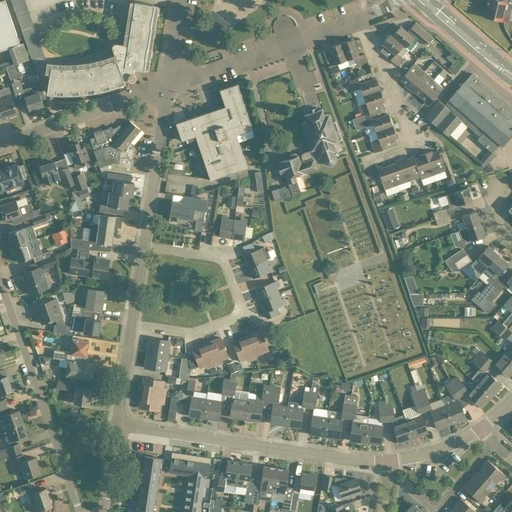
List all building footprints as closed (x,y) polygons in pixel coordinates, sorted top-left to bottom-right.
[(0,0),(0,51),(8,48),(9,48),(15,64),(28,59),(23,43),(19,45),(15,31),(4,0),(0,1),(0,0)] [(46,59),(33,23),(25,0),(10,0),(33,64),(46,59)] [(508,21),(509,14),(511,0),(504,0),(504,1),(498,0),(489,0),(489,1),(488,1),(487,4),(488,5),(485,16),(501,20),(502,20),(508,21)] [(124,82),(125,82),(124,80),(128,78),(130,80),(133,80),(135,78),(135,76),(134,74),(132,73),(133,68),(148,70),(150,58),(149,58),(149,59),(146,58),(148,49),(151,49),(151,50),(153,37),(152,37),(150,37),(151,27),(154,28),(155,28),(157,16),(156,16),(153,16),(155,6),(157,6),(157,7),(158,7),(158,6),(130,1),(129,9),(133,10),(128,45),(116,43),(114,44),(112,45),(112,48),(116,59),(104,63),(91,66),(78,68),(64,69),(52,68),(52,63),(47,62),(45,73),(50,74),(47,92),(57,94),(57,93),(56,93),(56,90),(63,91),(63,93),(72,94),(72,93),(72,90),(78,90),(78,93),(88,93),(88,92),(87,92),(87,89),(93,88),(94,91),(103,90),(103,89),(102,86),(109,85),(109,87),(119,85),(118,85),(117,82),(123,80),(124,82)] [(403,45),(405,47),(408,50),(411,52),(417,45),(415,44),(420,39),(427,45),(429,43),(434,38),(415,22),(411,28),(407,32),(400,26),(397,29),(392,35),(403,45)] [(408,50),(405,47),(403,45),(392,35),(390,33),(382,43),(384,46),(380,51),(397,65),(403,58),(402,57),(408,50)] [(353,39),(341,43),(347,60),(349,66),(357,63),(357,65),(368,61),(360,39),(353,41),(353,39)] [(330,49),(323,51),(331,74),(340,71),(337,63),(347,60),(341,43),(329,47),(330,49)] [(451,53),(446,58),(453,64),(458,58),(451,53)] [(405,86),(409,89),(424,71),(414,63),(400,79),(406,84),(405,86)] [(6,67),(10,80),(19,77),(14,64),(6,67)] [(448,69),(454,75),(459,69),(453,64),(448,69)] [(443,69),(439,73),(444,78),(448,73),(443,69)] [(414,91),(420,96),(434,80),(424,71),(409,89),(412,92),(414,91)] [(372,72),(349,80),(355,98),(380,89),(376,78),(374,78),(372,72)] [(464,83),(463,83),(449,99),(444,105),(439,101),(425,116),(484,167),(495,154),(493,152),(500,143),(502,145),(511,134),(511,124),(506,120),(511,112),(511,107),(472,74),(464,83)] [(434,80),(420,96),(425,101),(424,102),(428,106),(443,88),(434,80)] [(40,84),(22,90),(25,99),(29,110),(43,105),(42,100),(45,99),(40,84)] [(225,106),(215,110),(176,123),(182,141),(195,136),(210,180),(247,167),(236,134),(252,129),(237,84),(220,90),(225,106)] [(380,89),(355,98),(362,116),(384,108),(382,102),(384,101),(380,89)] [(17,114),(10,93),(1,97),(0,93),(0,112),(2,119),(17,114)] [(294,153),(292,153),(290,155),(290,159),(277,163),(280,173),(284,172),(290,187),(286,188),(285,186),(277,189),(278,189),(271,191),(275,202),(301,192),(295,176),(317,168),(315,164),(324,161),(324,163),(325,164),(326,165),(328,166),(330,166),(332,166),(333,165),(335,165),(336,163),(337,160),(337,159),(336,156),(335,154),(336,153),(335,152),(337,152),(337,151),(342,149),(339,141),(341,140),(341,139),(338,140),(336,131),(338,131),(335,121),(332,122),(329,113),(324,115),(322,109),(318,110),(317,107),(307,110),(308,113),(304,115),(306,121),(301,123),(304,132),(302,133),(305,142),(308,141),(311,150),(303,152),(302,153),(301,155),(301,157),(302,160),(300,161),(298,156),(296,154),(294,153)] [(376,131),(393,125),(389,114),(387,114),(384,108),(362,116),(362,117),(353,120),(357,130),(373,124),(376,131)] [(101,172),(107,169),(132,173),(135,149),(132,147),(134,145),(131,142),(141,130),(130,121),(123,129),(121,127),(119,128),(118,127),(110,130),(109,128),(102,130),(103,134),(90,139),(101,172)] [(376,131),(368,134),(375,152),(397,144),(395,138),(397,137),(393,125),(376,131)] [(68,146),(71,155),(74,164),(82,161),(84,165),(90,163),(87,154),(84,144),(80,146),(78,142),(68,146)] [(425,153),(433,175),(445,171),(438,151),(432,153),(431,151),(425,153)] [(421,179),(433,175),(425,153),(419,155),(420,157),(414,159),(414,157),(413,157),(421,179)] [(405,157),(401,159),(408,181),(420,177),(421,179),(413,157),(406,159),(405,157)] [(401,159),(396,161),(397,163),(389,165),(396,185),(398,191),(410,186),(408,181),(401,159)] [(60,178),(58,172),(55,162),(54,161),(40,166),(40,168),(32,171),(38,186),(60,178)] [(0,170),(0,189),(22,182),(16,164),(0,170)] [(396,185),(389,165),(382,168),(382,166),(377,168),(384,190),(396,185)] [(69,167),(60,171),(66,187),(75,184),(72,177),(73,176),(69,167)] [(109,192),(132,196),(134,183),(131,182),(132,175),(108,172),(107,184),(114,185),(112,193),(109,192)] [(87,187),(82,173),(73,176),(72,177),(75,184),(77,190),(77,191),(78,191),(87,187)] [(185,192),(186,186),(171,184),(170,190),(185,192)] [(90,196),(87,187),(78,191),(81,199),(90,196)] [(454,192),(454,193),(437,198),(440,206),(448,203),(449,208),(462,204),(472,200),(467,187),(454,192)] [(81,199),(78,191),(77,191),(77,190),(72,192),(75,201),(79,210),(84,208),(81,199)] [(372,194),(374,200),(381,198),(379,191),(373,193),(372,193),(372,194)] [(108,200),(101,199),(99,211),(123,215),(124,208),(127,208),(129,196),(132,196),(109,192),(108,200)] [(185,224),(186,219),(203,221),(205,210),(207,200),(185,197),(184,203),(172,201),(170,216),(176,217),(176,218),(177,219),(177,223),(185,224)] [(381,198),(375,200),(378,207),(383,205),(381,198)] [(23,221),(31,218),(42,215),(39,208),(33,210),(30,203),(28,204),(18,207),(16,201),(16,200),(0,205),(0,209),(4,221),(21,215),(23,221)] [(381,211),(385,221),(396,217),(392,207),(381,211)] [(435,219),(449,214),(447,208),(432,213),(435,219)] [(466,214),(456,218),(453,219),(455,224),(457,223),(460,230),(480,223),(476,211),(466,214)] [(42,215),(31,218),(33,224),(34,225),(48,221),(47,220),(45,214),(42,215)] [(90,229),(113,232),(114,227),(121,228),(122,217),(100,214),(99,224),(91,223),(90,229)] [(452,221),(449,214),(435,219),(438,226),(452,221)] [(222,216),(220,227),(219,236),(231,238),(234,220),(228,219),(228,217),(222,216)] [(234,220),(231,238),(244,240),(245,230),(247,220),(241,219),(240,221),(234,220)] [(480,223),(460,230),(460,231),(458,231),(461,239),(463,239),(465,243),(471,240),(471,241),(475,240),(485,236),(480,223)] [(23,228),(22,228),(8,233),(13,247),(28,242),(25,235),(34,232),(32,225),(23,228)] [(65,229),(52,234),(54,241),(52,242),(54,246),(69,241),(65,229)] [(113,232),(90,229),(89,240),(74,237),(70,237),(71,241),(71,247),(78,248),(89,249),(90,249),(99,250),(100,242),(111,244),(113,232)] [(273,239),(273,238),(270,232),(262,236),(265,243),(273,239)] [(36,239),(28,242),(13,247),(18,262),(33,257),(32,256),(41,253),(40,247),(39,247),(36,239)] [(479,257),(471,266),(474,268),(474,271),(475,276),(478,277),(498,254),(488,246),(481,253),(479,257)] [(244,255),(248,266),(266,259),(271,258),(268,251),(266,252),(264,247),(253,251),(244,255)] [(94,261),(88,260),(90,249),(89,249),(78,248),(76,258),(72,258),(69,273),(106,278),(108,267),(109,266),(110,263),(108,262),(109,260),(99,258),(94,258),(94,261)] [(448,266),(467,254),(463,248),(444,261),(448,266)] [(471,261),(467,254),(448,266),(453,274),(471,261)] [(471,300),(478,306),(495,286),(491,283),(499,274),(502,271),(508,263),(498,254),(478,277),(478,278),(483,273),(488,278),(486,280),(489,282),(480,293),(478,291),(471,300)] [(54,255),(41,260),(43,266),(44,269),(49,267),(57,264),(54,255)] [(268,265),(266,259),(248,266),(253,278),(262,274),(273,270),(271,264),(268,265)] [(49,287),(41,266),(30,270),(25,272),(30,284),(26,285),(29,294),(49,287)] [(511,274),(509,277),(507,281),(502,285),(507,289),(510,284),(511,285),(511,274)] [(410,293),(419,293),(413,276),(404,277),(410,293)] [(257,288),(261,300),(279,293),(277,287),(279,286),(277,280),(257,288)] [(490,311),(495,306),(491,302),(500,291),(495,286),(485,297),(478,306),(485,312),(490,311)] [(81,307),(80,311),(100,314),(101,310),(102,310),(104,291),(95,290),(88,289),(83,288),(81,294),(88,295),(86,307),(81,307)] [(279,314),(277,307),(286,304),(283,298),(281,299),(279,293),(261,300),(266,312),(265,312),(267,318),(279,314)] [(423,294),(409,294),(413,305),(423,305),(423,294)] [(51,320),(55,319),(57,325),(54,324),(53,333),(69,335),(70,327),(65,326),(62,316),(63,316),(56,298),(43,303),(34,306),(36,313),(38,313),(42,324),(51,320)] [(420,316),(428,316),(428,307),(419,307),(420,316)] [(100,320),(100,314),(80,311),(73,310),(72,315),(86,318),(85,325),(84,333),(98,335),(100,320)] [(507,328),(511,322),(511,312),(502,323),(498,320),(507,328)] [(421,327),(430,328),(430,318),(422,317),(421,327)] [(511,341),(511,332),(508,329),(507,328),(498,320),(491,329),(502,338),(504,335),(511,342),(511,341)] [(247,336),(256,359),(264,356),(262,352),(268,350),(265,340),(261,331),(247,336)] [(240,361),(246,358),(248,362),(256,359),(247,336),(233,341),(236,351),(240,361)] [(228,357),(224,347),(220,337),(206,343),(215,366),(223,363),(221,359),(228,357)] [(149,338),(147,353),(168,356),(170,341),(149,338)] [(68,360),(86,363),(85,362),(89,341),(73,339),(71,352),(54,349),(53,358),(68,360)] [(192,348),(196,357),(199,368),(205,365),(207,369),(215,366),(206,343),(192,348)] [(494,363),(480,350),(476,346),(472,351),(476,354),(476,355),(490,367),(494,363)] [(168,356),(147,353),(145,368),(165,371),(168,356)] [(445,358),(435,353),(440,363),(444,361),(445,358)] [(508,377),(511,371),(511,359),(504,353),(494,364),(508,377)] [(490,367),(476,355),(470,361),(484,373),(490,367)] [(427,361),(425,356),(407,363),(409,367),(427,361)] [(434,356),(428,358),(431,366),(437,363),(434,356)] [(195,357),(188,359),(191,368),(198,365),(195,357)] [(92,379),(94,367),(86,366),(86,363),(68,360),(66,375),(92,379)] [(234,360),(227,363),(231,373),(238,370),(236,365),(234,360)] [(187,369),(180,368),(178,378),(188,379),(187,369)] [(477,383),(491,396),(501,384),(487,372),(477,383)] [(230,380),(228,395),(234,396),(238,374),(231,374),(230,380)] [(0,394),(3,393),(12,390),(7,376),(0,377),(0,394)] [(451,380),(461,395),(467,391),(457,376),(451,380)] [(143,377),(141,392),(166,396),(167,388),(163,387),(164,381),(143,377)] [(204,417),(207,399),(193,397),(196,380),(188,379),(186,395),(192,396),(192,397),(189,415),(204,417)] [(223,379),(221,394),(228,395),(230,380),(223,379)] [(70,382),(57,380),(56,388),(69,390),(70,382)] [(457,398),(461,395),(451,380),(444,385),(451,394),(452,397),(454,400),(457,398)] [(318,384),(312,383),(311,387),(311,392),(310,392),(308,408),(314,409),(314,408),(315,408),(317,393),(318,384)] [(467,395),(474,401),(481,407),(491,396),(477,383),(467,395)] [(336,392),(340,389),(341,384),(333,384),(332,391),(336,392)] [(263,401),(268,402),(270,386),(263,385),(262,394),(261,401),(263,401)] [(268,402),(278,403),(280,387),(270,386),(268,402)] [(88,405),(91,389),(77,387),(76,394),(68,393),(67,401),(74,402),(74,403),(88,405)] [(424,388),(417,391),(425,412),(432,409),(424,388)] [(301,407),(308,408),(310,392),(304,391),(302,403),(301,407)] [(418,415),(425,412),(417,391),(410,393),(418,415)] [(159,411),(160,404),(164,404),(166,396),(141,392),(139,407),(159,411)] [(248,400),(245,419),(260,421),(263,401),(261,401),(262,394),(256,393),(255,401),(248,400)] [(443,401),(444,406),(451,424),(466,418),(459,400),(457,398),(454,400),(452,397),(451,394),(441,398),(443,401)] [(347,419),(351,396),(345,395),(344,403),(343,403),(341,418),(347,419)] [(356,405),(357,396),(351,396),(347,419),(355,420),(357,405),(356,405)] [(230,416),(245,419),(248,400),(232,398),(230,416)] [(0,411),(9,409),(5,399),(0,401),(0,411)] [(207,399),(204,417),(219,420),(222,401),(207,399)] [(287,406),(285,425),(300,427),(303,409),(301,408),(301,407),(302,403),(288,401),(287,406)] [(270,422),(285,425),(287,406),(273,404),(270,422)] [(385,405),(387,422),(394,421),(392,404),(388,404),(385,405)] [(377,405),(379,423),(387,422),(385,405),(377,405)] [(444,406),(430,411),(437,429),(451,424),(444,406)] [(0,428),(1,430),(23,422),(19,410),(0,416),(0,428)] [(337,411),(328,410),(327,418),(325,436),(339,438),(342,420),(336,419),(337,411)] [(325,436),(327,418),(313,416),(312,415),(311,424),(309,434),(325,436)] [(427,432),(424,423),(421,415),(406,420),(413,438),(427,432)] [(76,425),(77,418),(69,417),(68,424),(76,425)] [(413,438),(406,420),(392,425),(399,443),(413,438)] [(350,440),(364,442),(367,424),(353,421),(351,430),(350,440)] [(0,438),(0,437),(3,436),(5,435),(7,441),(8,441),(8,443),(16,440),(16,438),(27,434),(23,422),(1,430),(0,430),(0,438),(0,439),(0,438)] [(367,424),(364,442),(380,444),(383,426),(367,424)] [(0,458),(8,456),(8,457),(23,452),(19,443),(5,448),(6,449),(0,451),(0,458)] [(170,472),(184,474),(187,454),(173,452),(170,472)] [(26,478),(31,476),(40,473),(35,457),(25,461),(23,454),(10,458),(13,470),(22,467),(26,478)] [(187,454),(184,474),(190,475),(192,465),(210,468),(210,463),(211,463),(211,457),(187,454)] [(162,469),(163,458),(144,455),(142,467),(162,469)] [(505,475),(487,459),(481,466),(483,467),(480,470),(496,483),(500,479),(501,480),(505,475)] [(227,460),(224,478),(218,477),(216,492),(221,492),(223,493),(225,485),(236,486),(239,462),(227,460)] [(246,488),(244,503),(251,504),(254,483),(249,482),(252,464),(239,462),(236,486),(246,488)] [(210,468),(192,465),(190,475),(189,484),(204,487),(205,477),(208,478),(210,468)] [(263,465),(262,473),(260,490),(272,492),(276,467),(263,465)] [(141,477),(160,480),(162,470),(162,469),(142,467),(141,477)] [(272,492),(285,494),(286,487),(289,469),(276,467),(272,492)] [(488,492),(496,483),(480,470),(478,472),(477,471),(471,478),(488,492)] [(293,488),(292,493),(298,494),(299,494),(299,491),(314,493),(317,474),(310,472),(310,474),(302,473),(301,477),(295,476),(293,488)] [(323,475),(321,490),(329,491),(331,476),(323,475)] [(158,491),(160,480),(141,477),(139,488),(158,491)] [(335,477),(334,485),(337,485),(342,498),(361,492),(357,478),(348,481),(347,479),(335,477)] [(469,480),(463,487),(481,503),(485,498),(484,497),(488,492),(471,478),(472,479),(470,481),(469,480)] [(256,511),(258,505),(259,500),(259,498),(260,493),(259,493),(254,492),(255,483),(255,482),(254,483),(251,504),(250,511),(256,511)] [(30,483),(21,486),(19,487),(21,495),(26,493),(29,504),(31,511),(34,511),(38,511),(38,510),(52,505),(46,488),(33,493),(32,491),(33,490),(30,483)] [(189,484),(186,501),(201,503),(204,487),(189,484)] [(138,498),(157,501),(158,491),(139,488),(138,498)] [(496,499),(500,502),(506,495),(502,492),(499,496),(495,493),(492,496),(496,499)] [(290,509),(291,498),(284,497),(283,502),(282,508),(290,509)] [(155,511),(157,501),(138,498),(136,509),(155,511)] [(289,511),(294,511),(295,510),(297,499),(291,498),(290,509),(289,511)] [(453,508),(457,511),(476,511),(460,498),(455,504),(456,505),(453,508)] [(186,501),(184,511),(199,511),(201,503),(186,501)]
